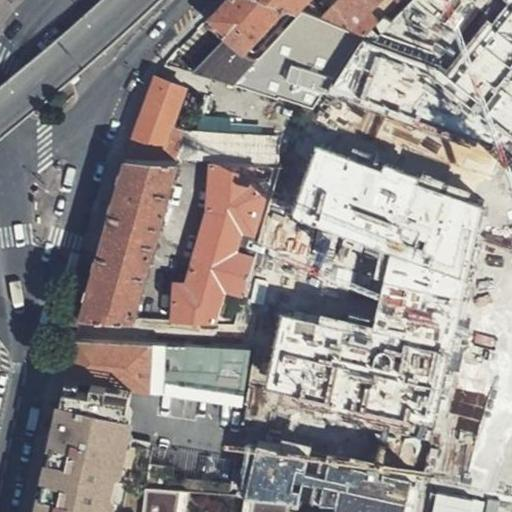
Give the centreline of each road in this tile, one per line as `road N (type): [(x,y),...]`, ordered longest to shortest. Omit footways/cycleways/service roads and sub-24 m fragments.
road 1 (secondary): [(0,181),(72,122),(189,0)]
road 2 (primary): [(14,306),(18,367),(0,487)]
road 3 (secondary): [(0,108),(125,0)]
road 4 (primary): [(0,186),(14,306)]
